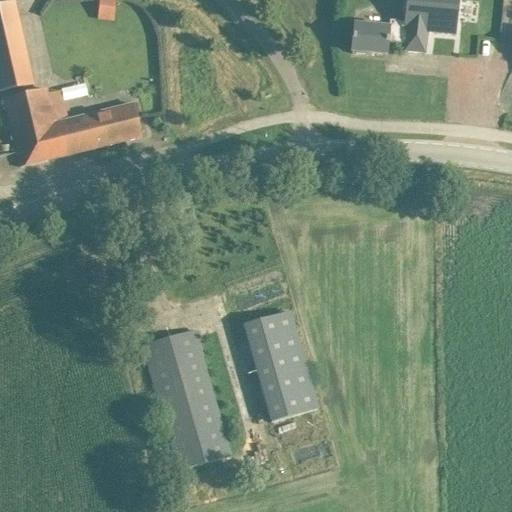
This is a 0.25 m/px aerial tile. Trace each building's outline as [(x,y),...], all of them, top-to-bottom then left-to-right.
[(99,0),(97,19),(113,21),(115,0),(99,0)] [(404,30),(389,29),(389,28),(373,27),(353,25),(351,54),(386,57),(387,43),(404,45),(404,53),(425,55),(427,34),(455,36),(458,0),(406,0),(405,22),(404,30)] [(0,10),(0,79),(3,92),(35,84),(16,7),(0,10)] [(35,104),(32,93),(3,100),(20,169),(141,139),(133,104),(55,123),(49,101),(35,104)] [(243,327),(249,346),(271,424),(317,411),(289,314),(243,327)] [(142,347),(148,366),(178,473),(229,458),(194,332),(142,347)]
